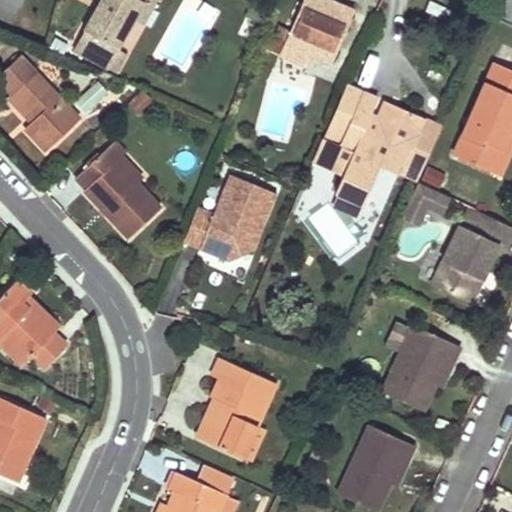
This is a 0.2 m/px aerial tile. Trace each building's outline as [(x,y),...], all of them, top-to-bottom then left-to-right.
[(100,0),(98,4),(83,31),(117,50),(132,24),(142,5),(152,11),(157,0),(100,0)] [(353,12),(323,0),(303,0),(279,55),(307,69),(310,60),(313,53),(332,62),(353,12)] [(132,24),(141,29),(152,11),(142,5),(132,24)] [(313,53),(310,60),(330,68),(332,62),(313,53)] [(33,139),(46,152),(78,121),(19,58),(0,75),(0,82),(11,95),(35,120),(29,125),(25,130),(33,139)] [(491,173),(511,125),(511,73),(491,64),(452,156),(491,173)] [(398,174),(423,119),(383,101),(376,118),(370,115),(377,100),(346,87),(322,140),(321,140),(312,161),(342,174),(334,193),(340,195),(363,205),(380,166),(398,174)] [(127,106),(138,115),(152,101),(141,91),(127,106)] [(7,102),(29,125),(35,120),(11,95),(7,102)] [(423,119),(398,174),(416,182),(440,127),(423,119)] [(497,176),(511,141),(511,125),(491,173),(497,176)] [(105,214),(128,239),(159,210),(137,186),(133,186),(113,167),(118,161),(107,150),(76,179),(85,190),(84,192),(105,214)] [(142,180),(122,159),(118,161),(113,167),(133,186),(137,186),(142,180)] [(256,237),(274,193),(230,175),(213,215),(196,208),(182,241),(190,245),(200,249),(201,246),(224,255),(238,249),(245,233),(256,237)] [(415,185),(408,201),(424,208),(440,215),(446,199),(415,185)] [(358,216),(363,205),(340,195),(335,206),(358,216)] [(424,208),(408,201),(400,220),(416,227),(424,208)] [(476,213),(467,209),(461,223),(470,227),(476,213)] [(458,228),(430,288),(469,307),(477,292),(482,281),(477,279),(480,271),(485,273),(498,246),(505,249),(511,233),(511,228),(476,213),(470,227),(467,232),(458,228)] [(251,250),(256,237),(245,233),(238,249),(224,255),(201,246),(200,249),(203,250),(225,259),(227,260),(251,250)] [(485,273),(480,271),(477,279),(482,281),(485,273)] [(386,280),(375,275),(370,287),(381,292),(386,280)] [(34,354),(47,367),(68,345),(53,333),(22,302),(29,296),(31,293),(18,280),(0,298),(0,344),(22,366),(34,354)] [(41,308),(29,296),(22,302),(53,333),(59,327),(41,308)] [(406,329),(377,396),(415,413),(427,388),(437,366),(445,369),(454,349),(406,329)] [(219,402),(201,440),(241,458),(257,426),(276,385),(220,359),(212,377),(218,380),(214,389),(210,398),(219,402)] [(437,366),(427,388),(435,391),(440,379),(445,369),(437,366)] [(0,474),(18,483),(47,419),(0,397),(0,474)] [(210,398),(195,437),(201,440),(219,402),(210,398)] [(257,426),(241,458),(250,462),(265,431),(257,426)] [(363,431),(333,500),(361,511),(373,511),(379,499),(384,486),(394,464),(401,466),(408,450),(363,431)] [(394,464),(384,486),(391,489),(401,466),(394,464)] [(155,511),(234,511),(238,501),(226,497),(226,494),(175,474),(168,490),(174,493),(168,506),(159,504),(155,511)]
